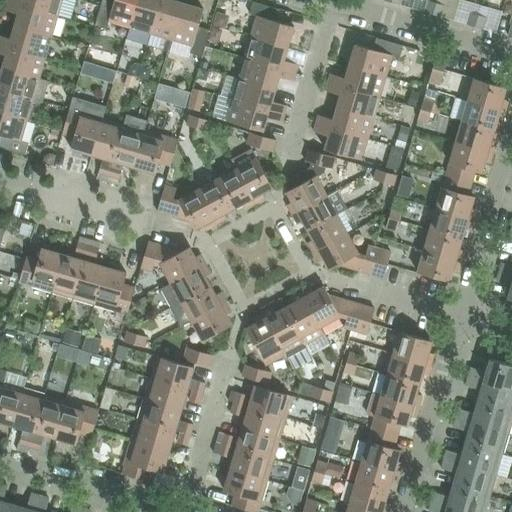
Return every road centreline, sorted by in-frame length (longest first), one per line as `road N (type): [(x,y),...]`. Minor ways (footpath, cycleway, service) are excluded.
road 1 (residential): [(411,511),(463,320)]
road 2 (residential): [(511,61),(334,8)]
road 3 (residential): [(463,320),(511,145)]
road 4 (residential): [(0,461),(165,511)]
road 5 (residential): [(150,229),(0,180)]
road 6 (residential): [(185,511),(227,367)]
road 7 (residential): [(294,147),(334,8)]
